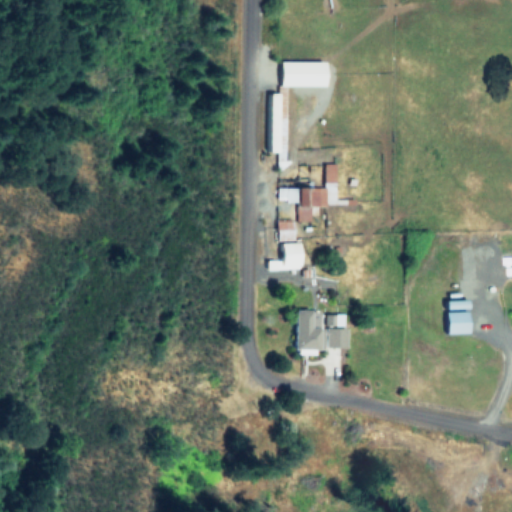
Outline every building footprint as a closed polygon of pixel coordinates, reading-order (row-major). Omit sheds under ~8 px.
[(324,61),(279,60),(279,85),(324,85),(324,61)] [(265,151),(277,151),(278,92),(266,92),(265,151)] [(335,204),(334,163),(323,163),(323,186),(306,186),(277,186),(277,199),(296,199),(297,220),(310,220),(310,214),(317,213),(317,204),(335,204)] [(293,219),(276,219),(276,239),(293,239),(293,219)] [(299,241),(278,242),(278,268),(299,267),(299,241)] [(347,346),(347,327),(343,326),(343,314),(320,314),(320,309),(296,309),(296,352),(324,352),(324,346),(347,346)] [(444,332),(468,332),(468,310),(444,311),(444,332)]
